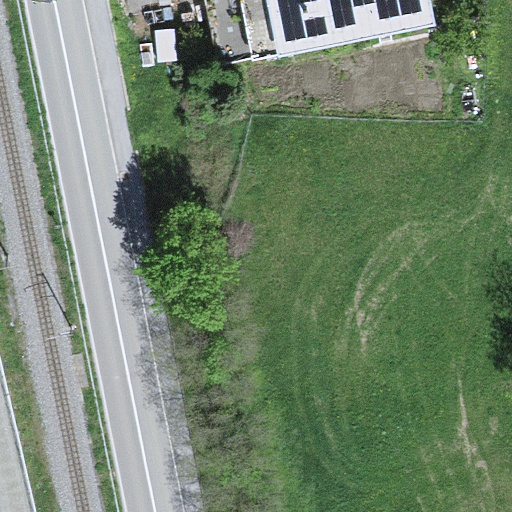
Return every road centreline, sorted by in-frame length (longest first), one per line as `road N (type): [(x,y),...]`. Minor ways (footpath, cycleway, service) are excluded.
road 1 (secondary): [(153,511),(52,0)]
road 2 (track): [(0,374),(24,511)]
